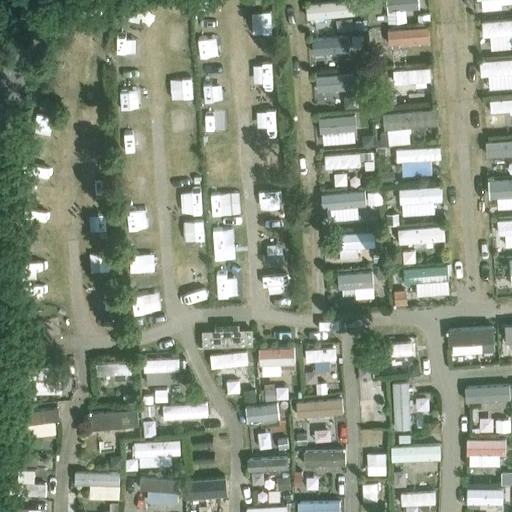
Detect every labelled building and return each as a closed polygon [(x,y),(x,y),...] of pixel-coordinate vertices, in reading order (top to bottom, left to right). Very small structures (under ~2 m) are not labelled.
[(396,0),(397,12),(432,11),(431,0),(396,0)] [(508,0),(486,0),(487,13),(509,12),(508,0)] [(354,24),(353,3),(320,4),(321,25),(354,24)] [(511,21),(491,21),(490,37),(511,37),(511,21)] [(437,31),(396,30),(396,48),(437,48),(437,31)] [(357,38),(319,39),(319,58),(357,57),(357,38)] [(210,43),(211,61),(232,60),(231,42),(210,43)] [(511,62),(487,63),(488,78),(511,77),(511,62)] [(438,70),(401,72),(401,86),(439,84),(438,70)] [(365,93),(365,76),(322,77),(322,94),(365,93)] [(212,97),(225,98),(226,80),(213,80),(212,97)] [(408,95),(434,93),(434,86),(408,88),(408,95)] [(287,96),(262,96),(263,116),(288,115),(287,96)] [(511,100),(495,100),(494,115),(511,115),(511,100)] [(224,112),(210,115),(214,132),(228,129),(224,112)] [(392,113),(392,132),(443,131),(443,112),(392,113)] [(332,141),(360,139),(359,129),(370,128),(369,113),(330,116),(332,141)] [(179,137),(201,136),(200,115),(178,116),(179,137)] [(511,141),(498,142),(498,158),(511,157),(511,141)] [(448,164),(449,150),(404,148),(403,162),(448,164)] [(333,155),(332,170),(368,171),(369,156),(333,155)] [(408,177),(442,176),(441,164),(408,165),(408,177)] [(511,196),(511,180),(497,180),(497,196),(511,196)] [(407,190),(407,206),(450,205),(450,189),(407,190)] [(337,198),(339,213),(376,208),(374,193),(337,198)] [(407,230),(407,248),(453,247),(452,229),(407,230)] [(383,252),(383,232),(335,231),(335,251),(383,252)] [(223,261),(245,260),(244,241),(223,241),(223,261)] [(456,268),(411,268),(411,286),(456,286),(456,268)] [(271,288),(297,287),(297,275),(270,276),(271,288)] [(363,292),(363,301),(382,301),(381,275),(345,276),(345,292),(363,292)] [(226,301),(235,301),(234,280),(225,281),(226,301)] [(414,309),(415,293),(403,292),(402,308),(414,309)] [(194,322),(196,348),(244,345),(243,318),(194,322)] [(500,356),(499,327),(479,327),(479,338),(462,339),(463,357),(500,356)] [(30,342),(29,358),(73,360),(74,344),(30,342)] [(419,345),(376,346),(376,359),(420,358),(419,345)] [(268,378),(289,379),(290,368),(304,368),(304,349),(268,348),(268,378)] [(313,370),(335,370),(335,349),(313,349),(313,370)] [(217,370),(256,369),(255,355),(217,355),(217,370)] [(154,377),(174,376),(174,393),(191,393),(190,364),(154,365),(154,377)] [(42,384),(42,396),(74,396),(73,369),(37,369),(37,384),(42,384)] [(335,387),(348,388),(349,374),(337,373),(335,387)] [(367,385),(366,406),(388,407),(389,385),(367,385)] [(295,418),(294,387),(272,388),(273,402),(286,402),(287,419),(295,418)] [(511,387),(473,388),(474,404),(511,403),(511,387)] [(400,402),(437,403),(437,390),(401,390),(400,402)] [(309,423),(331,422),(331,418),(343,417),(342,402),(308,403),(309,423)] [(214,403),(169,408),(171,424),(216,419),(214,403)] [(254,407),(254,425),(286,424),(285,406),(254,407)] [(65,411),(33,411),(33,438),(64,439),(65,411)] [(96,412),(95,429),(145,432),(146,415),(96,412)] [(511,421),(503,422),(503,435),(511,434),(511,421)] [(348,431),(335,431),(335,443),(348,443),(348,431)] [(371,433),(370,454),(391,455),(391,434),(371,433)] [(508,440),(475,441),(476,469),(508,468),(508,440)] [(263,441),(263,454),(279,454),(279,441),(263,441)] [(188,442),(140,443),(140,459),(188,458),(188,442)] [(445,447),(407,447),(407,463),(445,463),(445,447)] [(310,490),(323,490),(323,468),(352,468),(352,453),(310,454),(310,490)] [(256,460),(256,478),(276,477),(276,495),(295,494),(294,459),(256,460)] [(97,500),(126,502),(128,476),(83,474),(82,488),(97,489),(97,500)] [(154,493),(154,506),(186,508),(187,481),(148,479),(147,493),(154,493)] [(235,499),(235,483),(197,484),(198,511),(217,510),(217,500),(235,499)] [(392,511),(394,485),(368,484),(367,500),(381,500),(380,511),(392,511)] [(511,485),(474,487),(474,506),(511,505),(511,485)] [(403,507),(443,506),(443,494),(402,494),(403,507)] [(338,511),(336,500),(309,504),(310,511),(338,511)]
